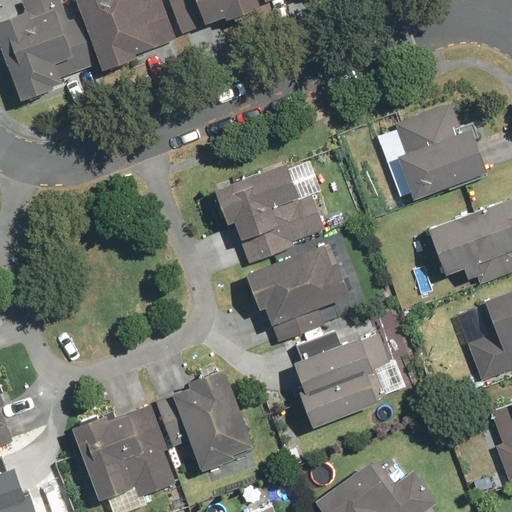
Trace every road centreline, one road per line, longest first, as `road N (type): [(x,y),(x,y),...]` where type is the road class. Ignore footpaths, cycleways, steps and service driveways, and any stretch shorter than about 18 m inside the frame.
road 1 (residential): [(14,120),(6,192),(40,357),(59,373),(85,375),(189,337),(201,322),(204,291),(144,111)]
road 2 (residential): [(144,111),(492,0)]
road 3 (residential): [(14,120),(54,131),(89,129),(144,111)]
